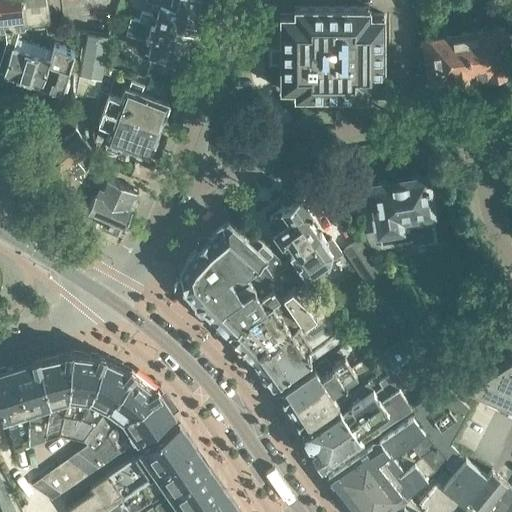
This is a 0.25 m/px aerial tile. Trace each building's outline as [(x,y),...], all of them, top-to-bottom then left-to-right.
[(50,22),(47,0),(0,0),(0,27),(5,27),(22,25),(50,22)] [(121,0),(118,14),(130,18),(141,21),(189,34),(189,33),(190,34),(195,16),(196,16),(199,0),(150,0),(153,1),(152,5),(158,7),(157,15),(142,11),(144,5),(124,0),(121,0)] [(278,57),(278,60),(280,60),(280,89),(294,89),(294,96),(370,96),(370,89),(384,89),(384,14),(370,14),(370,7),(294,7),(294,14),(280,14),(280,43),(278,42),(278,46),(280,46),(280,57),(278,57)] [(181,60),(183,61),(188,42),(187,41),(189,34),(141,21),(130,18),(126,33),(150,40),(146,55),(164,60),(163,65),(179,70),(181,60)] [(58,22),(47,24),(47,34),(59,33),(58,22)] [(47,34),(47,24),(38,25),(40,35),(47,34)] [(6,74),(43,85),(55,44),(53,43),(48,58),(15,47),(22,25),(5,27),(6,40),(0,60),(0,71),(6,73),(6,74)] [(466,31),(473,75),(488,72),(492,77),(503,76),(505,70),(511,69),(511,59),(511,52),(509,53),(505,25),(466,31)] [(424,38),(431,81),(453,78),(473,75),(466,31),(424,38)] [(72,54),(81,56),(79,71),(102,76),(104,65),(110,35),(87,33),(70,32),(74,48),(72,54)] [(54,41),(53,43),(55,44),(43,85),(48,87),(49,89),(58,92),(58,90),(66,92),(70,77),(66,75),(72,54),(74,48),(54,41)] [(98,104),(97,105),(158,128),(162,119),(166,117),(170,106),(168,101),(141,91),(144,82),(132,78),(129,86),(126,85),(121,97),(100,90),(98,104)] [(158,128),(97,105),(93,119),(103,123),(99,134),(109,139),(106,146),(119,151),(121,144),(149,154),(149,153),(153,151),(158,139),(155,135),(158,128)] [(52,147),(37,159),(64,191),(79,180),(89,184),(93,175),(84,170),(76,160),(91,148),(76,129),(52,147)] [(95,193),(88,208),(107,216),(103,226),(117,232),(121,222),(125,224),(132,208),(131,207),(133,202),(133,200),(138,189),(104,175),(97,172),(89,190),(95,193)] [(438,240),(427,176),(421,176),(418,174),(412,175),(410,178),(407,179),(407,178),(391,181),(388,182),(385,179),(379,181),(377,184),(371,185),(376,211),(371,216),(373,226),(380,230),(383,246),(411,241),(412,245),(438,240)] [(270,216),(268,224),(285,250),(291,246),(294,251),(290,253),(292,255),(284,261),(295,272),(301,279),(302,278),(305,276),(341,251),(331,238),(327,241),(321,232),(318,233),(307,217),(313,213),(301,195),(270,216)] [(208,235),(202,241),(196,248),(188,258),(186,259),(180,271),(180,273),(184,286),(185,288),(192,297),(193,298),(195,300),(212,315),(254,288),(274,274),(287,264),(254,234),(236,218),(230,222),(228,220),(226,222),(227,223),(209,236),(208,235)] [(360,240),(346,250),(369,282),(383,272),(360,240)] [(227,330),(228,331),(297,284),(296,283),(286,291),(274,274),(254,288),(212,315),(214,317),(216,316),(226,330),(227,330)] [(252,357),(253,357),(304,322),(315,314),(324,308),(313,299),(308,302),(297,291),(300,288),(297,284),(228,331),(252,356),(252,357)] [(304,322),(253,357),(273,384),(345,334),(331,313),(324,308),(313,298),(313,299),(324,308),(315,314),(304,322)] [(511,317),(487,333),(497,348),(511,338),(511,317)] [(406,339),(378,357),(388,371),(415,353),(406,339)] [(511,346),(511,352),(465,383),(474,387),(486,392),(511,403),(511,341),(511,342),(510,342),(509,342),(509,343),(508,344),(511,346)] [(445,357),(438,348),(429,354),(436,363),(445,357)] [(60,434),(61,434),(69,399),(72,351),(71,351),(67,351),(39,358),(52,404),(50,414),(46,439),(60,434)] [(82,439),(84,441),(100,417),(105,410),(136,373),(130,368),(104,355),(100,354),(72,351),(69,399),(61,434),(82,439)] [(39,358),(13,366),(29,411),(31,444),(46,439),(50,414),(52,404),(39,358)] [(322,362),(315,367),(278,390),(290,410),(351,367),(345,359),(328,370),(322,362)] [(351,367),(290,410),(301,427),(338,402),(331,392),(340,386),(342,388),(358,377),(363,384),(368,381),(373,378),(381,372),(373,360),(366,364),(368,366),(356,374),(351,367)] [(29,411),(13,366),(0,370),(0,404),(5,420),(8,429),(14,450),(31,444),(29,411)] [(324,466),(346,451),(412,407),(399,388),(405,384),(395,370),(379,382),(388,395),(380,399),(351,420),(313,447),(324,466)] [(100,417),(84,441),(89,444),(90,443),(95,449),(121,419),(160,395),(156,389),(136,373),(105,410),(100,417)] [(338,402),(301,427),(313,447),(351,420),(380,399),(368,381),(363,384),(353,391),(338,402)] [(413,415),(425,430),(425,431),(436,443),(450,460),(459,451),(450,442),(469,406),(466,403),(446,383),(412,407),(414,411),(413,415)] [(173,413),(160,395),(121,419),(95,449),(90,443),(89,444),(79,451),(97,466),(173,413)] [(329,474),(335,482),(341,489),(341,490),(341,491),(392,453),(392,454),(412,441),(424,430),(425,431),(425,430),(413,415),(379,438),(372,438),(372,442),(335,467),(330,471),(329,472),(329,473),(329,474)] [(197,447),(180,423),(150,443),(90,485),(93,490),(66,508),(68,511),(102,511),(109,507),(167,467),(197,447)] [(392,453),(341,491),(342,492),(343,492),(354,506),(353,506),(354,507),(390,481),(414,462),(436,443),(425,431),(424,430),(412,441),(392,454),(392,453)] [(382,511),(427,479),(427,478),(450,460),(436,443),(414,462),(390,481),(354,507),(355,508),(355,507),(358,511),(382,511)] [(164,491),(167,495),(209,465),(197,447),(167,467),(109,507),(102,511),(132,511),(150,500),(151,501),(164,491)] [(79,451),(69,458),(88,472),(97,466),(79,451)] [(419,501),(426,506),(422,511),(420,511),(457,511),(468,499),(487,474),(466,457),(450,476),(444,471),(419,501)] [(69,458),(60,464),(79,478),(88,472),(69,458)] [(60,464),(51,471),(70,484),(79,478),(60,464)] [(175,507),(178,511),(183,511),(191,507),(223,485),(209,465),(167,495),(142,511),(172,511),(173,511),(171,510),(175,507)] [(508,511),(511,507),(511,485),(491,469),(487,474),(468,499),(457,511),(508,511)] [(62,491),(70,484),(51,471),(42,477),(62,491)] [(51,498),(62,491),(42,477),(32,484),(51,498)] [(14,511),(0,479),(0,504),(3,511),(14,511)] [(229,511),(238,506),(223,485),(191,507),(183,511),(229,511)] [(393,509),(389,511),(420,511),(422,511),(409,498),(393,509)]
